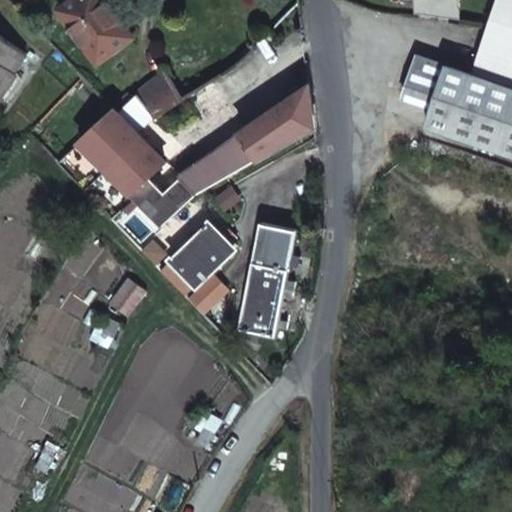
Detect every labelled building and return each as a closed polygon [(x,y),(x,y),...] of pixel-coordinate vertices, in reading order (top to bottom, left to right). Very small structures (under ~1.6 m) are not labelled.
[(106,0),(73,0),(60,10),(98,63),(136,39),(106,0)] [(511,0),(498,0),(473,74),(417,55),(404,95),(435,106),(427,125),(511,154),(511,0)] [(414,0),(416,13),(460,19),(459,0),(414,0)] [(0,100),(19,75),(15,72),(27,54),(0,34),(0,100)] [(138,94),(157,118),(182,101),(190,97),(170,72),(138,94)] [(81,142),(136,198),(163,227),(199,195),(317,126),(311,86),(176,170),(179,173),(162,189),(145,172),(162,156),(115,111),(81,142)] [(174,259),(199,285),(239,245),(233,239),(227,233),(223,237),(211,223),(174,259)] [(276,337),(297,231),(263,223),(242,330),(276,337)] [(89,235),(76,225),(69,234),(82,244),(89,235)] [(227,233),(233,239),(236,236),(231,230),(227,233)] [(129,317),(148,292),(131,279),(111,303),(129,317)] [(112,318),(104,333),(114,338),(122,323),(112,318)] [(206,428),(197,442),(207,447),(215,433),(206,428)] [(45,455),(38,470),(47,474),(54,460),(45,455)]
